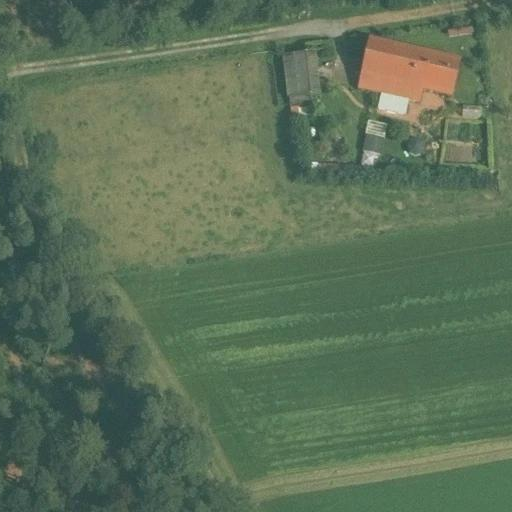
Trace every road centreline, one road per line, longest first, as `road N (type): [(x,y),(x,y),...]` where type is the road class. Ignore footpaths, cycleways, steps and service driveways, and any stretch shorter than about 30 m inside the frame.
road 1 (track): [(491,0),(0,76)]
road 2 (track): [(0,105),(70,317),(205,511)]
